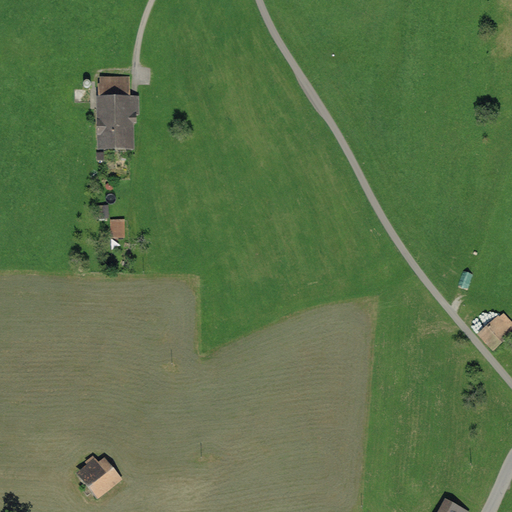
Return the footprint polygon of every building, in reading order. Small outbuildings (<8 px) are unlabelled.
[(127,78),(103,78),(103,146),(128,146),(128,123),(132,123),(131,115),(138,115),(138,97),(128,97),(127,78)] [(98,207),(99,219),(107,218),(107,207),(98,207)] [(111,221),(111,238),(124,237),(123,221),(111,221)] [(511,323),(504,315),(482,335),(493,347),(505,336),(508,339),(511,334),(511,323)] [(90,466),(81,473),(98,494),(117,479),(104,463),(99,467),(92,459),(87,463),(90,466)] [(464,511),(446,502),(440,511),(464,511)]
